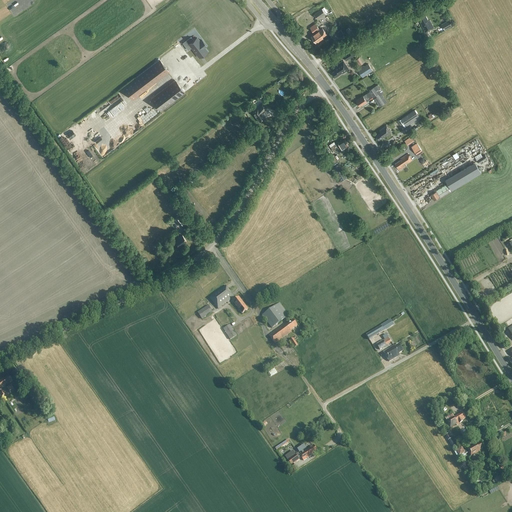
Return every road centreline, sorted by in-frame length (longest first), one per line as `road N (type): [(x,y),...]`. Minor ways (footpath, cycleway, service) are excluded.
road 1 (secondary): [(511,377),(326,87)]
road 2 (unclassified): [(0,361),(174,273),(212,244)]
road 3 (unclassified): [(212,244),(291,116),(326,87)]
road 4 (unclassified): [(310,66),(425,0)]
road 5 (unclassified): [(277,351),(212,244)]
